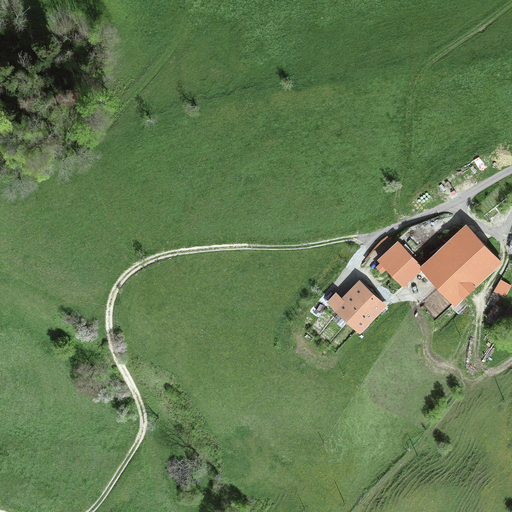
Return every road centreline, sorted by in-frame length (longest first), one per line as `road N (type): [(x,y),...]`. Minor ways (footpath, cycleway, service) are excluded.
road 1 (track): [(89,511),(142,432),(140,403),(110,331),(112,297),(127,273),(186,250),(373,240)]
road 2 (track): [(400,224),(396,191),(419,75),(511,2)]
road 3 (track): [(489,371),(357,511)]
road 4 (track): [(511,359),(489,371),(477,356),(485,295),(501,266)]
